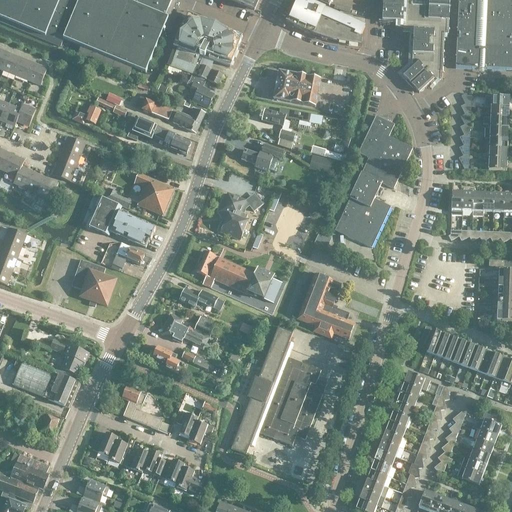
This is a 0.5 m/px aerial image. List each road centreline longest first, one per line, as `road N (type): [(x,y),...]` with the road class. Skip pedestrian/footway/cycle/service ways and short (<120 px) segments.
road 1 (unclassified): [(336,511),(425,199),(428,154),(416,113),(382,72),(261,35)]
road 2 (tertiary): [(118,341),(181,228),(217,123),(261,35)]
road 3 (residential): [(83,412),(203,461)]
road 4 (unclassified): [(118,341),(0,297)]
